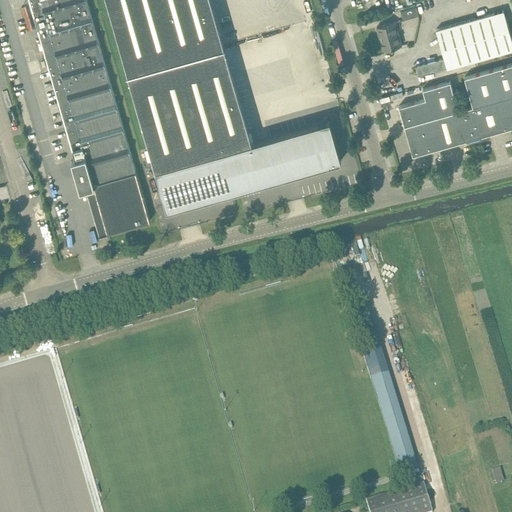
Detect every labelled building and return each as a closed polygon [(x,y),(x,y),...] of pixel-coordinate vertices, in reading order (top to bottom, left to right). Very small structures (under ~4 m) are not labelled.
[(29,0),(59,103),(41,108),(66,195),(94,187),(108,233),(99,235),(99,236),(150,221),(133,162),(86,0),(29,0)] [(107,0),(155,169),(254,141),(251,132),(249,132),(211,0),(107,0)] [(400,11),(403,20),(418,16),(416,7),(400,11)] [(444,58),(447,68),(462,64),(463,69),(486,62),(485,58),(491,56),(492,60),(511,54),(511,40),(503,10),(436,29),(444,58)] [(381,36),(385,50),(402,45),(398,33),(396,33),(393,23),(395,23),(395,22),(376,27),(379,36),(381,36)] [(447,68),(444,58),(415,66),(418,76),(447,68)] [(473,106),(471,106),(480,138),(482,135),(511,126),(511,63),(465,77),(473,106)] [(469,141),(480,138),(471,106),(458,110),(450,81),(423,89),(425,98),(399,106),(413,155),(466,140),(469,141)] [(254,141),(155,169),(163,196),(165,204),(167,210),(181,206),(239,190),(341,161),(331,125),(330,121),(330,120),(297,129),(254,141)] [(272,200),(265,202),(266,206),(287,203),(286,195),(282,196),(279,180),(273,181),(275,194),(271,195),(272,200)] [(373,378),(396,475),(414,471),(391,374),(373,378)] [(498,469),(491,471),(496,484),(502,482),(498,469)] [(369,511),(431,511),(423,484),(366,501),(369,511)]
